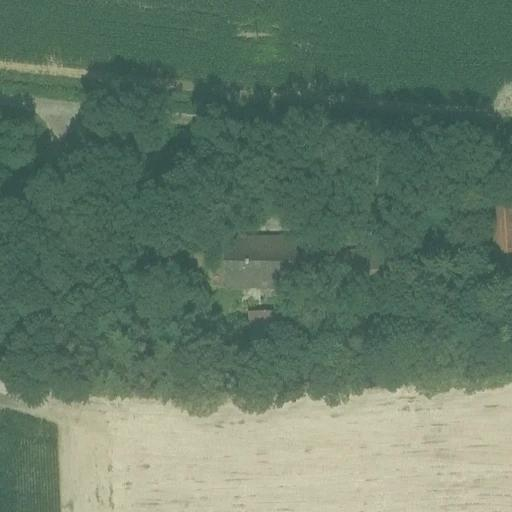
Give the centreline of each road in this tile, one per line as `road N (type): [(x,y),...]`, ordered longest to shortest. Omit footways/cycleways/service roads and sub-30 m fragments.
road 1 (residential): [(81,112),(511,148)]
road 2 (residential): [(0,315),(81,112)]
